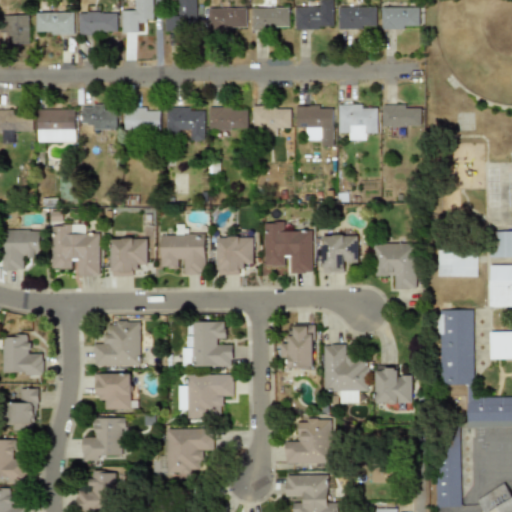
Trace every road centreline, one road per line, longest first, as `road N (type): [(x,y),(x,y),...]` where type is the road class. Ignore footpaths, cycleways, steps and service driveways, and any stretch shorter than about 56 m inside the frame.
road 1 (residential): [(0,91),(427,88)]
road 2 (residential): [(0,294),(45,302),(257,299)]
road 3 (residential): [(48,511),(66,397),(65,302)]
road 4 (residential): [(257,299),(259,449),(250,478)]
